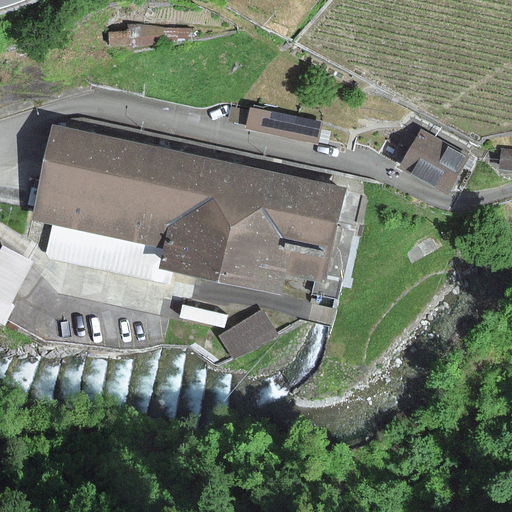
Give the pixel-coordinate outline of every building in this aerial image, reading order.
[(318,144),(323,122),(250,107),(249,110),(231,107),(228,121),(246,125),(245,129),(318,144)] [(52,125),(32,221),(53,225),(46,258),(169,284),(172,272),(282,295),(286,275),(326,283),(347,188),(52,125)] [(398,168),(447,195),(468,157),(420,130),(398,168)] [(511,170),(511,149),(501,149),(500,169),(511,170)] [(30,263),(0,247),(0,328),(11,307),(8,305),(30,263)] [(227,314),(182,304),(179,317),(225,327),(227,314)] [(220,332),(236,357),(279,329),(262,305),(220,332)]
